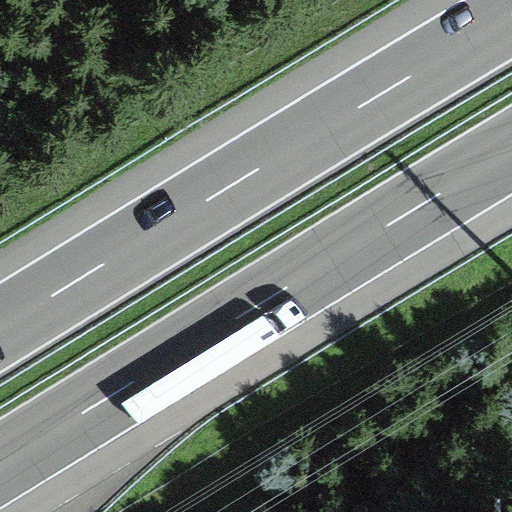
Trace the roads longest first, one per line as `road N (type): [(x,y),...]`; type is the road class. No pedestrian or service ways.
road 1 (motorway): [(0,468),(511,153)]
road 2 (motorway): [(511,15),(0,328)]
